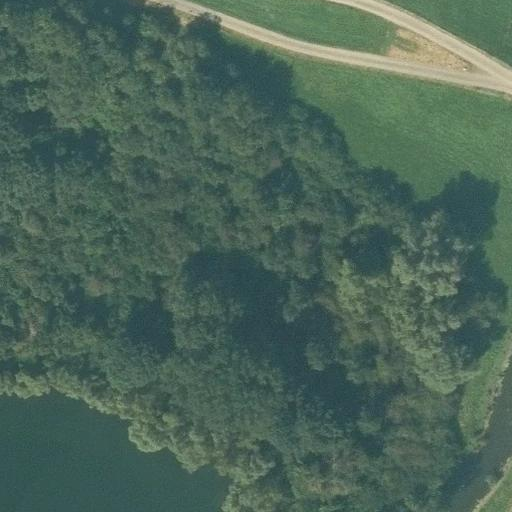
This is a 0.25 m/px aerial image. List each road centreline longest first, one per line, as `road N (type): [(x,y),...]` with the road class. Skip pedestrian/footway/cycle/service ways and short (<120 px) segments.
road 1 (unclassified): [(157,0),(278,40),(511,78)]
road 2 (track): [(376,0),(511,76)]
